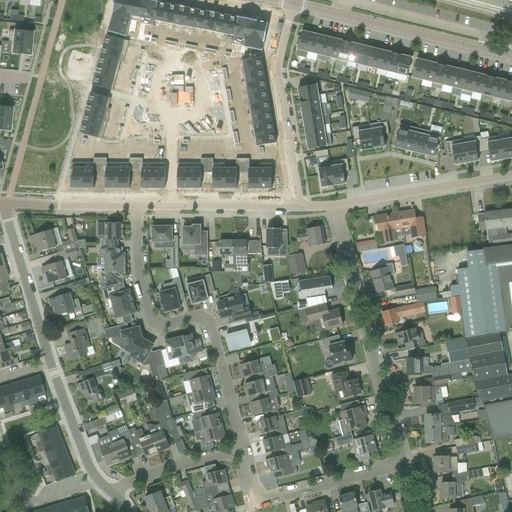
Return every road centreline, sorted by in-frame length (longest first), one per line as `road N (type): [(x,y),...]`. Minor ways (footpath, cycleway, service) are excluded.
road 1 (residential): [(241,449),(208,322),(151,319),(138,271),(137,206)]
road 2 (residential): [(404,463),(333,206)]
road 3 (residential): [(511,56),(289,3)]
road 4 (residential): [(302,207),(277,76),(289,3)]
road 5 (residential): [(404,463),(268,500),(254,489),(241,449)]
road 6 (residential): [(511,178),(333,206)]
road 7 (residential): [(50,365),(7,204)]
road 8 (residential): [(302,207),(137,206)]
road 9 (residential): [(109,492),(241,449)]
road 10 (residential): [(137,206),(7,204)]
road 11 (residential): [(94,479),(50,365)]
road 12 (residential): [(0,461),(29,503),(94,479)]
